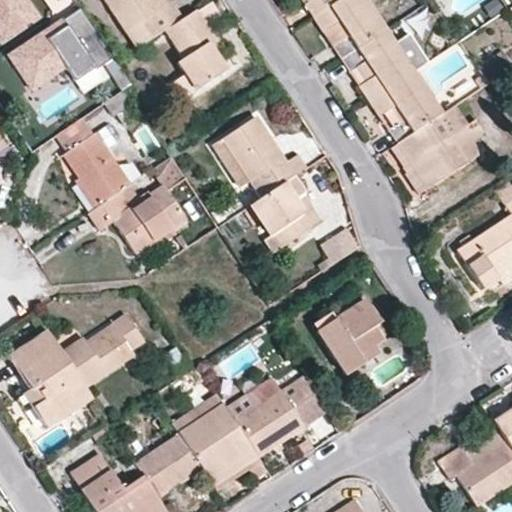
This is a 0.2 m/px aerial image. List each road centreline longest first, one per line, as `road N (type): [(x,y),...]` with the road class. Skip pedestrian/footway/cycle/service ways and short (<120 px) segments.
road 1 (residential): [(245,0),(353,164),(404,277),(439,332),(441,389),(368,441)]
road 2 (residential): [(368,441),(258,511)]
